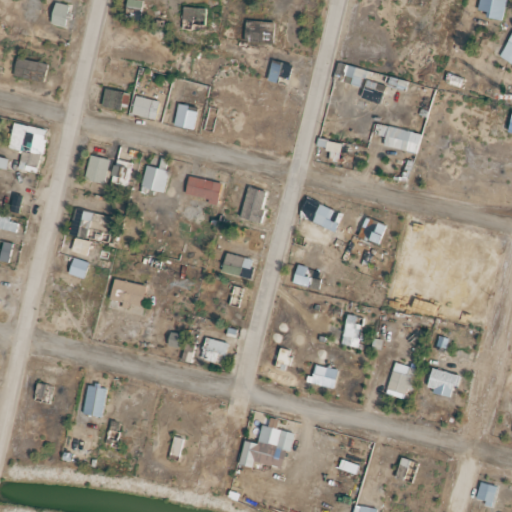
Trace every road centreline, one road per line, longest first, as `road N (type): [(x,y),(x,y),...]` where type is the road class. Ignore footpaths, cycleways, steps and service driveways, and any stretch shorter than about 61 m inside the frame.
road 1 (residential): [(511,469),(0,341)]
road 2 (residential): [(511,231),(0,106)]
road 3 (residential): [(92,0),(0,400)]
road 4 (residential): [(330,0),(231,397)]
road 5 (residential): [(511,244),(445,511)]
